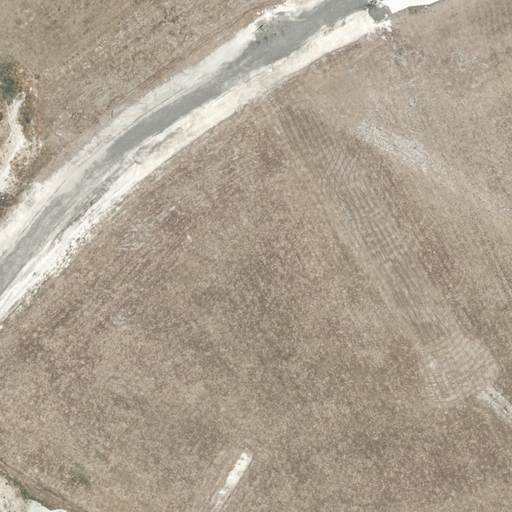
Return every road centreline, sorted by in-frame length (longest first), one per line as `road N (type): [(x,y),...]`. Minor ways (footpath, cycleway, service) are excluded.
road 1 (unknown): [(0,281),(55,220),(204,86),(357,0)]
road 2 (unknown): [(258,51),(453,363)]
